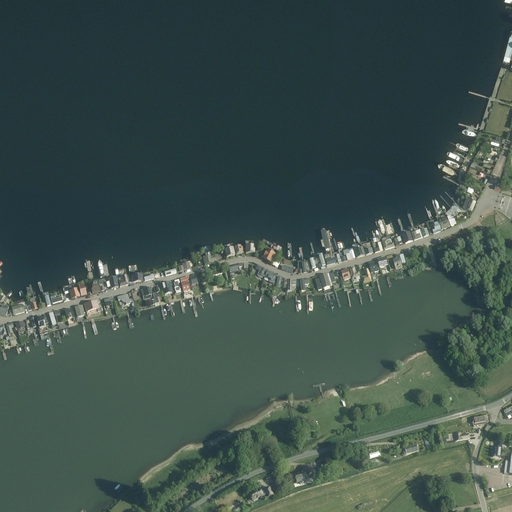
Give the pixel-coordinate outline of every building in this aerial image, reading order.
[(511,31),(502,64),(504,65),(506,66),(508,65),(511,51),(511,31)] [(472,213),(476,203),(467,199),(463,209),(472,213)] [(451,227),(457,225),(456,224),(459,223),(458,221),(456,222),(454,219),(452,220),(450,216),(447,217),(451,227)] [(439,224),(442,230),(450,227),(447,221),(439,224)] [(432,232),(433,235),(442,231),(442,230),(439,224),(439,223),(433,225),(435,231),(432,232)] [(414,241),(421,239),(420,235),(417,236),(415,232),(411,234),(414,241)] [(413,241),(410,233),(402,236),(405,244),(413,241)] [(382,240),(383,243),(385,250),(393,248),(395,247),(393,243),(392,244),(391,240),(390,241),(390,240),(386,241),(385,240),(384,239),(383,240),(382,240)] [(234,248),(236,256),(242,254),(240,246),(234,248)] [(355,251),(357,258),(365,256),(363,248),(355,251)] [(233,249),(224,251),(226,259),(235,256),(233,249)] [(272,264),(276,255),(273,254),(273,253),(273,251),(271,250),(269,251),(269,252),(266,250),(262,259),(272,264)] [(351,259),(351,260),(355,259),(353,251),(353,250),(345,253),(346,255),(347,261),(351,259)] [(211,256),(203,258),(205,265),(220,260),(218,256),(211,258),(211,256)] [(385,258),(377,260),(380,269),(388,266),(385,258)] [(396,270),(402,268),(399,258),(393,260),(396,270)] [(182,267),(178,268),(179,272),(191,269),(189,263),(182,265),(182,267)] [(371,274),(376,273),(379,272),(377,266),(375,267),(374,263),(369,264),(371,274)] [(258,276),(262,278),(266,271),(257,266),(256,269),(260,271),(258,276)] [(352,279),(360,277),(359,272),(356,273),(354,268),(349,269),(352,279)] [(363,284),(372,282),(369,269),(364,270),(365,276),(362,277),(363,284)] [(348,270),(341,272),(343,281),(350,279),(348,270)] [(267,271),(264,278),(270,280),(269,283),(273,284),(275,280),(274,279),(275,276),(274,276),(275,275),(274,274),(274,273),(267,271)] [(327,274),(320,277),(323,289),(331,287),(332,286),(329,274),(327,274)] [(131,277),(132,284),(143,282),(142,275),(131,277)] [(126,276),(124,276),(121,277),(122,282),(119,283),(120,288),(129,286),(126,276)] [(111,290),(119,288),(116,278),(108,280),(111,290)] [(185,278),(180,280),(183,293),(190,292),(187,282),(186,283),(185,278)] [(288,285),(288,291),(290,291),(291,283),(296,283),(296,281),(288,280),(288,285)] [(92,294),(100,293),(98,282),(91,283),(93,290),(91,290),(92,294)] [(170,282),(161,285),(164,296),(173,294),(170,282)] [(125,300),(126,305),(130,304),(130,302),(133,302),(133,299),(129,300),(128,295),(117,298),(118,301),(125,300)] [(99,310),(97,302),(84,305),(86,313),(99,310)] [(25,313),(23,305),(12,308),(14,316),(25,313)] [(75,308),(77,318),(85,316),(84,312),(82,306),(75,308)] [(67,321),(74,319),(71,310),(64,312),(67,321)] [(42,317),(37,319),(40,330),(45,329),(42,317)] [(23,322),(16,325),(18,331),(24,329),(24,327),(26,327),(25,323),(24,324),(23,322)] [(511,405),(503,410),(505,414),(509,412),(511,415),(511,414),(511,405)] [(472,418),(473,426),(488,423),(487,415),(472,418)] [(505,451),(505,445),(498,444),(497,448),(494,447),(493,457),(501,458),(502,450),(505,451)] [(405,448),(407,455),(418,452),(416,445),(405,448)] [(305,472),(293,476),(294,481),(296,480),(296,483),(300,482),(300,484),(302,484),(306,483),(305,481),(309,479),(308,477),(307,477),(305,472)] [(250,494),(252,498),(253,500),(265,495),(267,499),(273,496),(270,489),(261,493),(260,490),(250,494)]
